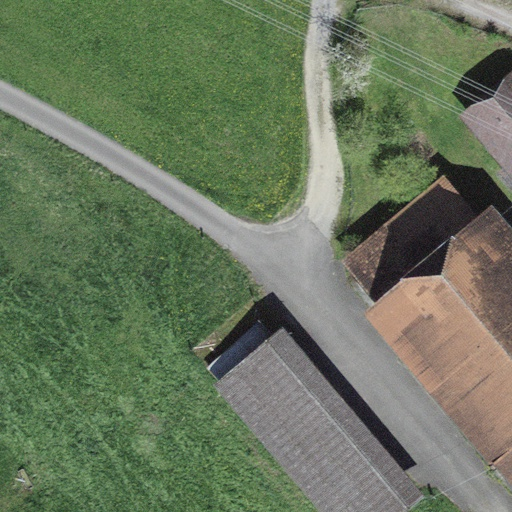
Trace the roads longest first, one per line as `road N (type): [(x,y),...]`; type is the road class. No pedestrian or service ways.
road 1 (track): [(0,95),(152,178),(239,240),(264,252),(296,250),(319,225),(325,194),(315,60),(320,0)]
road 2 (track): [(296,250),(492,508)]
